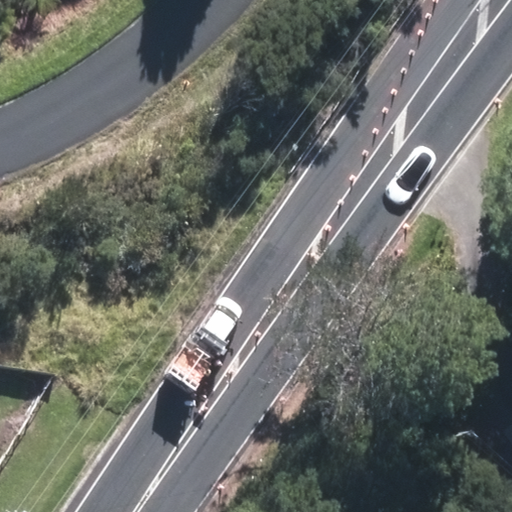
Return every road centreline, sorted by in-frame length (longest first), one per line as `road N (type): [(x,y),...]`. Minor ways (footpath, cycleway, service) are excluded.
road 1 (tertiary): [(498,0),(138,511)]
road 2 (unknown): [(434,90),(511,364)]
road 3 (residential): [(214,0),(163,59),(0,148)]
